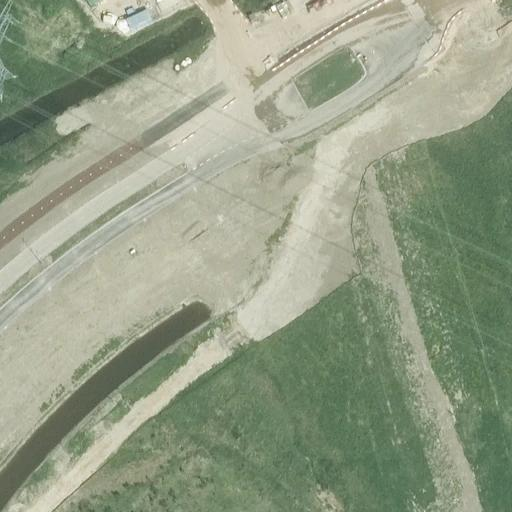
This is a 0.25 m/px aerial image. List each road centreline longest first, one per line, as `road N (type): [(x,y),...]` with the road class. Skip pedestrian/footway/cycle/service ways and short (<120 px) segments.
road 1 (unclassified): [(0,322),(126,220),(370,87),(434,24)]
road 2 (unclassified): [(434,24),(348,37),(98,208),(0,286)]
